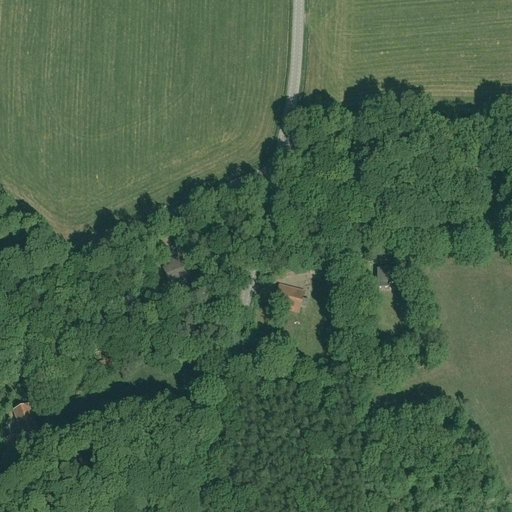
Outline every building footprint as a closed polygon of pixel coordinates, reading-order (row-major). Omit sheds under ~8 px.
[(189,274),(184,262),(180,264),(178,258),(168,262),(170,267),(164,270),(168,281),(189,274)] [(387,284),(395,283),(394,270),(378,271),(379,288),(387,288),(387,284)] [(299,313),(304,292),(279,286),(274,307),(299,313)] [(24,437),(39,432),(28,406),(14,411),(24,437)] [(6,441),(12,458),(23,453),(16,437),(6,441)]
